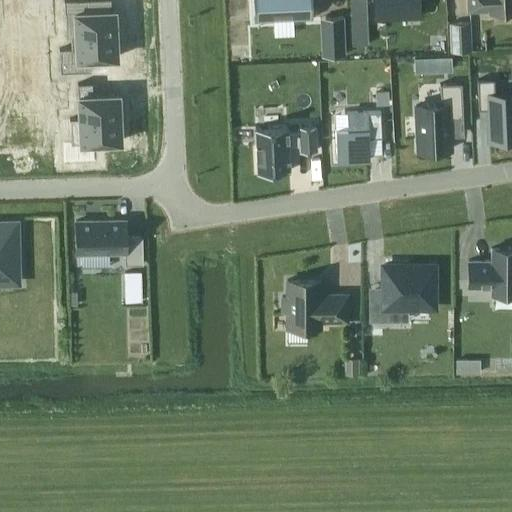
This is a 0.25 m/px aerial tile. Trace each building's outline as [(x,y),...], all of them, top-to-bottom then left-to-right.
[(87,0),(74,0),(76,35),(115,33),(114,10),(88,11),(87,0)] [(256,20),(308,17),(312,17),(312,15),(308,15),(307,0),(255,0),(256,18),(253,18),(253,20),(256,20)] [(419,9),(418,0),(373,0),(374,11),(419,9)] [(511,0),(469,0),(470,10),(490,9),(491,12),(511,10),(511,0)] [(342,16),(324,16),(326,54),(344,54),(342,16)] [(368,43),(367,19),(351,20),(352,44),(368,43)] [(471,49),(469,21),(448,22),(450,50),(471,49)] [(115,33),(76,35),(77,71),(91,70),(90,58),(116,57),(115,33)] [(493,78),(476,79),(478,108),(487,108),(489,139),(511,137),(511,92),(494,93),(493,78)] [(448,125),(448,118),(449,118),(449,117),(462,117),(461,82),(439,83),(440,101),(440,103),(416,104),(418,150),(449,148),(449,126),(449,125),(448,125)] [(91,83),(78,83),(80,119),(119,117),(118,94),(92,95),(91,83)] [(387,101),(387,90),(375,91),(376,102),(387,101)] [(335,129),(337,161),(370,159),(369,137),(382,137),(380,111),(347,112),(347,129),(335,129)] [(81,142),(62,143),(63,162),(95,161),(94,142),(120,141),(119,117),(80,119),(81,142)] [(286,126),(254,128),(257,172),(289,171),(287,145),(299,145),(300,151),(316,150),(314,125),(298,126),(299,131),(287,132),(286,126)] [(124,215),(75,216),(76,249),(125,247),(125,260),(142,259),(141,232),(124,232),(124,215)] [(0,281),(17,281),(16,221),(0,221),(0,281)] [(490,259),(468,259),(467,286),(490,286),(490,292),(511,292),(511,247),(490,247),(490,259)] [(109,266),(108,251),(80,252),(81,266),(109,266)] [(383,264),(383,306),(433,306),(433,264),(383,264)] [(140,271),(124,271),(125,283),(140,282),(140,271)] [(320,279),(286,279),(286,296),(281,296),(281,311),(286,311),(286,327),(320,327),(320,320),(346,320),(346,293),(327,293),(327,295),(320,295),(320,279)] [(369,306),(369,320),(383,320),(383,306),(369,306)] [(415,318),(433,319),(433,309),(416,308),(415,318)] [(358,372),(358,357),(344,357),(344,372),(358,372)] [(455,358),(455,372),(467,372),(467,358),(455,358)]
